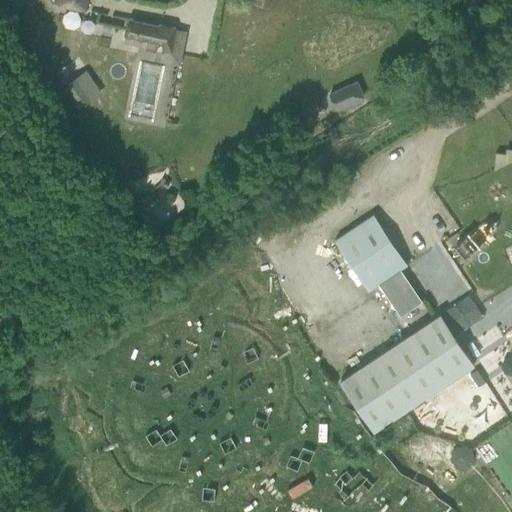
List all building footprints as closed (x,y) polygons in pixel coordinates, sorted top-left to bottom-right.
[(56,0),(56,4),(84,10),(86,0),(56,0)] [(128,20),(123,43),(170,53),(175,29),(128,20)] [(77,79),(64,88),(79,109),(91,100),(77,79)] [(357,83),(330,95),(336,110),(363,98),(357,83)] [(494,168),(494,170),(511,160),(511,149),(505,149),(505,154),(495,153),(494,168)] [(374,215),(335,241),(368,291),(379,284),(400,269),(407,265),(374,215)] [(400,269),(379,284),(400,315),(421,301),(400,269)] [(339,381),(373,432),(474,365),(439,314),(339,381)]
